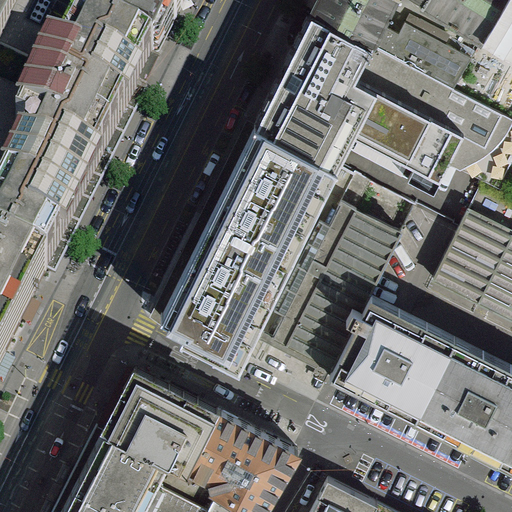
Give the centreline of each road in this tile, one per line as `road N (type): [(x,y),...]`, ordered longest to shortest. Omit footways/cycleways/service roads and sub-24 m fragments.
road 1 (secondary): [(118,319),(270,0)]
road 2 (secondary): [(235,0),(85,303)]
road 3 (residential): [(118,319),(328,428)]
road 4 (secondary): [(27,511),(118,319)]
road 5 (secondary): [(85,303),(0,475)]
road 6 (residential): [(328,428),(488,511)]
